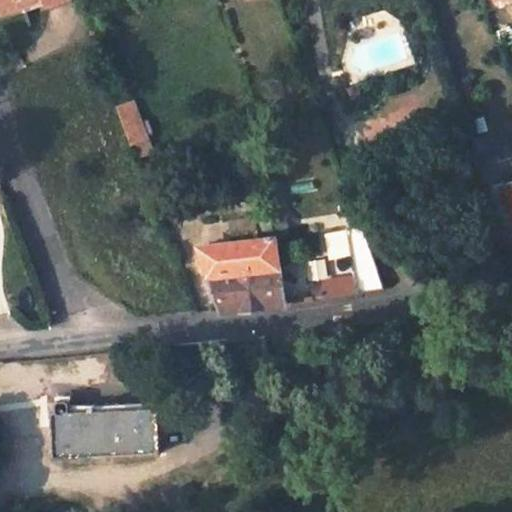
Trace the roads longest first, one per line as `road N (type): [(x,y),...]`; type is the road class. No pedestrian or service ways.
road 1 (residential): [(78,336),(511,282)]
road 2 (residential): [(0,120),(78,336)]
